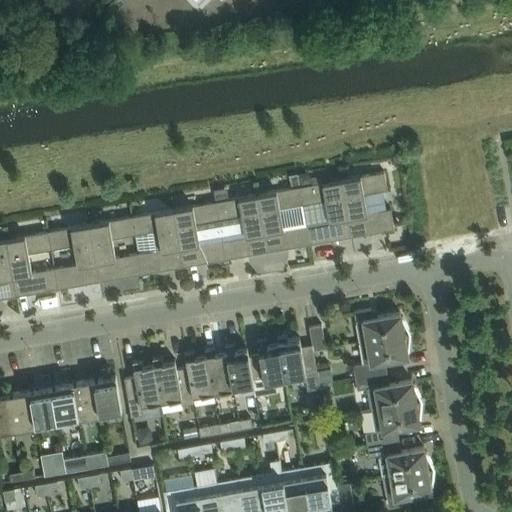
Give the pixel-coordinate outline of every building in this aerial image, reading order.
[(390,207),(386,208),(382,189),(387,188),(384,170),(341,177),(345,201),(351,235),(394,227),(390,207)] [(351,235),(345,201),(341,177),(299,185),(302,203),(325,199),(328,218),(306,222),(309,242),(351,235)] [(306,222),(302,203),(299,185),(257,192),(259,201),(267,249),(309,242),(306,222)] [(267,249),(259,201),(257,192),(215,200),(215,201),(225,257),(267,249)] [(225,257),(215,201),(215,200),(173,207),(183,264),(225,257)] [(183,264),(173,207),(131,215),(134,233),(138,252),(141,272),(183,264)] [(141,272),(138,252),(115,256),(112,237),(134,233),(131,215),(89,222),(100,279),(141,272)] [(100,279),(89,222),(48,229),(51,248),(73,244),(77,262),(54,266),(58,287),(100,279)] [(58,287),(54,266),(31,271),(28,252),(51,248),(48,229),(5,237),(15,294),(58,287)] [(0,296),(15,294),(5,237),(0,237),(0,296)] [(354,310),(359,340),(409,331),(402,315),(401,316),(400,310),(372,316),(370,307),(354,310)] [(321,322),(308,325),(311,343),(313,348),(325,346),(321,322)] [(410,331),(409,331),(359,340),(363,362),(352,363),(355,375),(381,371),(379,359),(407,354),(406,349),(408,349),(410,331)] [(319,381),(313,348),(311,343),(300,345),(299,335),(288,337),(286,332),(276,333),(277,339),(285,377),(304,374),(306,384),(319,381)] [(285,377),(277,339),(267,341),(266,335),(256,337),(259,352),(248,354),(252,383),(254,393),(276,389),(274,379),(285,377)] [(252,383),(248,354),(247,345),(235,347),(234,341),(224,343),(225,348),(233,386),(252,383)] [(233,386),(225,348),(215,350),(214,344),(204,346),(205,352),(213,390),(233,386)] [(213,390),(205,352),(195,354),(194,348),(184,350),(187,365),(193,393),(213,390)] [(193,393),(187,365),(176,367),(174,358),(163,360),(162,354),(152,356),(153,361),(161,399),(180,396),(182,403),(195,401),(193,393)] [(161,399),(153,361),(143,363),(142,357),(132,359),(134,374),(124,376),(131,415),(143,412),(141,403),(161,399)] [(383,383),(381,371),(355,375),(357,388),(367,386),(371,408),(421,398),(414,383),(412,383),(411,378),(383,383)] [(121,409),(115,374),(93,378),(100,413),(121,409)] [(100,413),(93,378),(72,381),(78,417),(100,413)] [(78,417),(72,381),(50,385),(57,421),(78,417)] [(57,421),(50,385),(29,389),(36,424),(57,421)] [(36,424),(29,389),(8,393),(14,428),(36,424)] [(0,430),(14,428),(8,393),(0,393),(0,430)] [(420,416),(421,398),(371,408),(375,429),(364,431),(366,443),(393,438),(391,426),(419,421),(418,416),(420,416)] [(277,410),(277,421),(299,420),(299,409),(277,410)] [(250,416),(238,418),(240,427),(252,425),(250,416)] [(326,425),(325,417),(313,419),(314,428),(326,425)] [(230,420),(218,422),(220,431),(232,429),(230,420)] [(210,423),(198,425),(200,434),(212,432),(210,423)] [(288,438),(286,427),(274,429),(276,440),(288,438)] [(276,440),(274,429),(262,432),(264,443),(276,440)] [(245,446),(243,435),(232,437),(234,448),(245,446)] [(234,448),(232,437),(220,439),(222,450),(234,448)] [(395,450),(393,438),(366,443),(369,455),(379,454),(383,474),(433,466),(426,450),(424,450),(423,445),(395,450)] [(212,452),(210,441),(189,445),(191,455),(212,452)] [(134,447),(135,460),(157,458),(155,445),(134,447)] [(191,455),(189,445),(177,447),(179,458),(191,455)] [(129,458),(128,450),(106,454),(107,462),(129,458)] [(107,462),(106,454),(95,456),(96,464),(107,462)] [(288,511),(281,468),(279,456),(271,457),(273,470),(260,472),(267,511),(288,511)] [(339,499),(336,482),(332,459),(302,464),(310,509),(332,505),(331,501),(339,499)] [(76,460),(64,462),(65,470),(77,467),(76,460)] [(65,470),(64,462),(52,464),(53,472),(65,470)] [(144,475),(142,464),(131,466),(133,477),(144,475)] [(290,511),(310,509),(302,464),(281,468),(288,511),(290,511)] [(133,477),(131,466),(120,468),(122,479),(133,477)] [(432,483),(433,466),(383,474),(388,505),(405,502),(403,493),(431,489),(430,483),(432,483)] [(33,467),(22,469),(23,477),(34,475),(33,467)] [(23,477),(22,469),(9,471),(11,479),(23,477)] [(101,482),(99,472),(88,473),(90,484),(101,482)] [(267,511),(260,472),(239,476),(244,511),(267,511)] [(90,484),(88,473),(77,475),(79,486),(90,484)] [(244,511),(239,476),(217,480),(222,511),(244,511)] [(58,490),(56,479),(46,481),(48,492),(58,490)] [(222,511),(217,480),(196,483),(201,511),(222,511)] [(353,504),(349,480),(336,482),(339,499),(341,506),(353,504)] [(48,492),(46,481),(35,483),(37,494),(48,492)] [(201,511),(196,483),(166,489),(169,511),(201,511)] [(15,498),(13,487),(2,489),(4,500),(15,498)]
